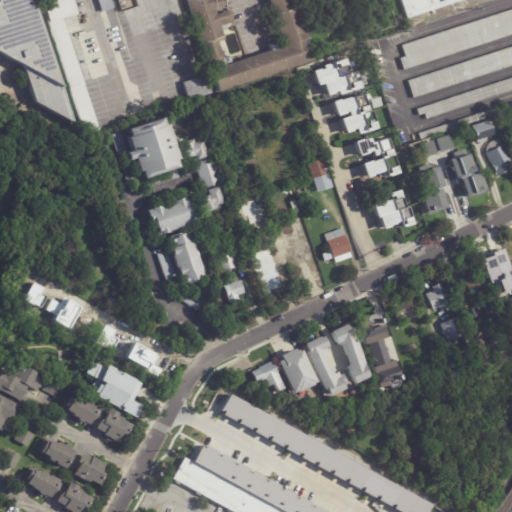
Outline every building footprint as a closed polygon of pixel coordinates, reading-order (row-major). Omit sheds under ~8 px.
[(31,0),(71,123),(33,101),(22,67),(0,54),(0,0),(31,0)] [(73,2),(50,9),(47,0),(73,0),(74,2),(73,2)] [(112,0),(115,8),(103,12),(99,0),(112,0)] [(216,92),(185,0),(223,0),(225,6),(214,10),(216,15),(228,11),(232,22),(219,26),(223,40),(217,43),(222,58),(228,56),(230,64),(270,50),(268,45),(282,40),(268,0),(294,0),(307,39),(305,40),(311,60),(216,92)] [(393,0),(459,0),(399,21),(393,0)] [(96,131),(84,135),(45,12),(74,3),(77,15),(61,20),(96,131)] [(177,22),(175,17),(179,16),(176,8),(182,6),(186,19),(177,22)] [(402,46),(511,9),(511,34),(403,70),(399,58),(405,57),(402,46)] [(407,81),(511,47),(511,66),(413,98),(407,81)] [(326,93),(322,83),(318,85),(312,70),(319,68),(319,69),(323,67),(323,65),(344,58),(346,64),(345,64),(348,73),(353,71),(356,79),(357,79),(360,87),(339,95),(337,91),(326,95),(326,93)] [(185,99),(179,83),(203,75),(209,93),(185,101),(185,99)] [(417,109),(511,78),(511,90),(426,119),(424,114),(418,115),(417,109)] [(160,93),(164,106),(158,107),(157,101),(154,102),(152,94),(160,92),(160,93)] [(344,131),(339,119),(348,116),(346,112),(336,116),(331,101),(337,100),(338,101),(348,97),(348,98),(360,94),(366,111),(368,110),(372,121),(373,120),(375,128),(357,135),(355,128),(350,130),(351,131),(344,133),(344,131)] [(511,109),(420,140),(418,134),(511,102),(511,109)] [(175,167),(141,178),(139,171),(136,172),(132,160),(126,161),(123,153),(129,151),(125,137),(128,136),(126,129),(160,118),(162,125),(164,124),(176,159),(173,160),(175,167)] [(469,126),(474,141),(491,135),(486,121),(469,126)] [(202,189),(191,156),(182,159),(179,151),(181,150),(178,140),(182,139),(183,141),(203,135),(227,206),(201,214),(199,209),(197,209),(194,199),(204,196),(202,189)] [(452,148),(448,135),(435,139),(439,152),(452,148)] [(385,140),(396,173),(387,176),(387,175),(367,182),(360,164),(369,160),(370,162),(378,159),(377,154),(372,156),(370,151),(366,152),(367,153),(358,156),(353,142),(360,139),(361,140),(368,138),(370,143),(384,138),(385,140)] [(427,139),(429,144),(421,147),(419,142),(427,139)] [(505,172),(497,176),(485,153),(501,145),(511,164),(507,167),(509,170),(505,172)] [(461,198),(481,193),(471,154),(451,159),(461,198)] [(327,189),(315,192),(307,164),(323,160),(331,188),(327,189)] [(440,160),(448,187),(441,190),(441,192),(426,197),(418,170),(431,166),(430,163),(440,160)] [(404,207),(408,217),(409,217),(411,225),(402,228),(401,226),(394,228),(393,225),(382,229),(378,217),(375,218),(370,201),(391,194),(390,192),(398,190),(403,207),(404,207)] [(243,201),(258,196),(263,211),(248,216),(243,201)] [(165,233),(158,235),(157,232),(153,233),(151,226),(148,227),(143,212),(186,197),(191,211),(187,213),(190,224),(165,233)] [(341,229),(350,258),(332,264),(324,235),(341,229)] [(196,282),(185,286),(182,275),(167,280),(158,254),(169,251),(168,248),(171,247),(168,238),(188,232),(203,278),(195,280),(196,282)] [(235,259),(236,260),(233,261),(236,268),(222,272),(217,257),(233,251),(235,259)] [(270,259),(278,285),(268,288),(267,284),(262,286),(252,256),(267,251),(270,259)] [(500,254),(509,271),(494,279),(485,261),(500,254)] [(479,275),(490,300),(481,304),(478,297),(472,300),(463,278),(475,273),(476,276),(479,275)] [(39,276),(50,281),(47,288),(36,283),(39,276)] [(239,295),(237,296),(239,299),(229,303),(222,284),(228,282),(229,284),(239,281),(243,294),(239,295)] [(446,308),(440,311),(438,307),(431,311),(424,295),(433,291),(431,287),(441,283),(451,306),(446,308)] [(49,294),(40,312),(23,303),(33,285),(49,294)] [(179,291),(180,295),(173,297),(172,291),(178,289),(179,291)] [(201,315),(179,300),(184,291),(207,306),(202,315),(201,315)] [(394,307),(410,301),(416,318),(404,322),(403,319),(399,321),(394,307)] [(117,317),(112,326),(94,317),(99,308),(117,317)] [(384,328),(369,333),(364,316),(381,311),(386,328),(384,328)] [(479,327),(469,331),(465,318),(478,313),(483,326),(479,327)] [(445,339),(439,325),(457,317),(465,334),(446,342),(445,339)] [(368,377),(352,386),(345,367),(348,366),(340,345),(337,347),(336,344),(334,345),(329,332),(345,326),(346,327),(349,326),(368,377)] [(490,338),(495,335),(493,330),(499,327),(505,340),(493,346),(490,338)] [(112,331),(126,339),(129,333),(143,341),(129,367),(117,361),(122,352),(104,342),(111,331),(112,331)] [(14,344),(8,346),(5,338),(11,336),(14,344)] [(324,336),(329,347),(324,349),(327,354),(323,356),(332,374),(336,372),(338,376),(343,373),(348,384),(342,387),(343,389),(327,397),(324,391),(323,392),(304,353),(307,352),(303,344),(318,336),(319,339),(324,336)] [(414,344),(418,351),(411,355),(407,347),(414,344)] [(297,352),(300,351),(315,383),(312,385),(313,387),(296,394),(296,393),(291,395),(276,363),(281,361),(279,357),(294,350),(296,353),(297,352)] [(383,360),(385,367),(379,368),(377,361),(383,360)] [(262,379),(257,368),(271,362),(276,374),(272,376),(276,383),(265,387),(262,379)] [(32,389),(30,388),(22,402),(0,390),(0,368),(10,374),(15,363),(22,366),(23,365),(32,370),(31,372),(39,376),(38,377),(42,380),(39,386),(35,384),(32,389)] [(98,373),(97,374),(90,370),(94,363),(101,367),(98,373)] [(118,402),(96,390),(104,375),(126,387),(118,402)] [(53,395),(41,388),(48,376),(60,382),(53,395)] [(17,407),(11,419),(2,414),(0,418),(0,420),(3,422),(0,428),(0,395),(18,405),(17,407)] [(110,442),(107,440),(108,438),(102,435),(103,433),(94,428),(95,425),(89,421),(86,426),(76,420),(78,417),(63,408),(70,395),(78,399),(78,398),(79,398),(79,397),(85,400),(84,401),(86,403),(87,401),(97,406),(95,409),(103,414),(107,408),(116,413),(115,415),(121,418),(120,420),(130,425),(120,433),(114,444),(110,442)] [(406,511),(426,511),(432,501),(225,398),(216,417),(406,511)] [(22,429),(32,434),(25,446),(13,439),(20,427),(22,429)] [(58,442),(63,444),(63,443),(69,446),(68,448),(76,452),(75,454),(79,456),(81,454),(88,458),(89,456),(104,464),(98,472),(100,473),(98,484),(89,480),(88,482),(72,475),(74,471),(65,466),(64,468),(47,459),(48,457),(41,454),(49,439),(56,443),(57,442),(58,442)] [(13,468),(0,461),(6,449),(19,456),(13,468)] [(208,458),(203,467),(284,511),(233,511),(172,478),(184,457),(188,459),(193,449),(208,457),(208,458)] [(68,511),(64,509),(62,508),(63,507),(55,501),(56,499),(50,495),(48,498),(23,482),(31,468),(40,474),(42,470),(58,480),(57,482),(65,487),(68,481),(77,487),(76,489),(82,492),(81,493),(89,498),(82,508),(80,507),(77,511),(68,511)]
